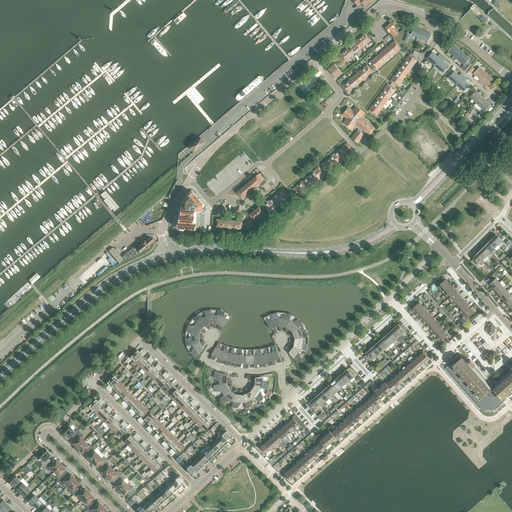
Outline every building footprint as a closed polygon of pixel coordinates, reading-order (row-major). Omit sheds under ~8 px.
[(416,41),(418,41),(423,31),(414,27),(411,35),(418,38),(416,41)] [(423,31),(418,41),(420,42),(421,39),(428,42),(431,34),(423,31)] [(365,34),(355,42),(361,48),(370,40),(365,34)] [(394,41),(387,48),(393,55),(401,48),(394,41)] [(355,42),(349,47),(355,54),(361,48),(355,42)] [(452,59),(453,60),(461,51),(454,45),(450,49),(448,52),(454,56),(452,59)] [(355,54),(349,47),(339,55),(345,62),(355,54)] [(387,48),(377,56),(384,63),(393,55),(387,48)] [(461,51),(453,60),(454,61),(456,59),(464,65),(469,59),(461,51)] [(434,66),(442,57),(439,54),(437,57),(432,52),(427,59),(434,66)] [(409,54),(402,65),(410,71),(417,60),(409,54)] [(359,71),(365,79),(373,72),(371,70),(374,67),(376,69),(384,63),(377,56),(370,62),(371,64),(370,66),(368,67),(367,65),(359,71)] [(445,60),(442,57),(434,66),(442,73),(448,66),(443,62),(445,60)] [(328,70),(335,79),(341,73),(334,65),(328,70)] [(402,65),(396,73),(404,79),(410,71),(402,65)] [(477,81),(478,82),(486,73),(479,67),(473,74),(479,79),(477,81)] [(359,71),(349,79),(356,87),(365,79),(359,71)] [(448,78),(456,85),(464,76),(461,73),(459,76),(454,71),(448,78)] [(388,84),(382,92),(390,98),(395,90),(393,88),(396,85),(398,87),(404,79),(396,73),(390,81),(392,83),(390,86),(388,84)] [(486,73),(478,82),(480,84),(482,81),(487,86),(493,80),(486,73)] [(464,76),(456,85),(464,92),(470,85),(465,81),(467,79),(464,76)] [(356,87),(349,79),(342,86),(348,93),(356,87)] [(470,97),(476,103),(485,95),(483,94),(481,96),(476,91),(470,97)] [(382,92),(374,102),(382,108),(390,98),(382,92)] [(485,95),(476,103),(484,112),(490,106),(484,99),(486,97),(485,95)] [(382,108),(374,102),(368,110),(376,116),(382,108)] [(352,130),(355,125),(369,136),(375,128),(361,118),(365,113),(359,109),(356,107),(352,111),(348,107),(342,115),(347,118),(343,123),(352,130)] [(351,138),(358,143),(364,135),(357,130),(351,138)] [(191,147),(194,151),(204,143),(201,139),(191,147)] [(346,143),(337,151),(343,159),(352,151),(346,143)] [(337,151),(329,158),(335,165),(343,159),(337,151)] [(335,165),(329,158),(321,165),(328,172),(335,165)] [(318,167),(311,174),(317,181),(325,174),(318,167)] [(311,174),(303,180),(309,187),(317,181),(311,174)] [(251,180),(257,186),(261,182),(256,176),(251,180)] [(246,184),(252,190),(257,186),(251,180),(246,184)] [(309,187),(303,180),(293,189),(299,196),(309,187)] [(242,188),(247,194),(252,190),(246,184),(242,188)] [(242,188),(237,193),(242,199),(247,194),(242,188)] [(283,188),(274,196),(273,197),(279,204),(280,203),(289,196),(283,188)] [(188,196),(188,195),(183,201),(183,207),(181,207),(181,215),(180,215),(179,222),(178,222),(177,228),(179,229),(179,230),(184,231),(184,229),(196,230),(197,211),(202,212),(203,207),(204,206),(193,193),(188,196)] [(273,197),(271,198),(262,206),(269,213),(278,205),(279,204),(273,197)] [(254,211),(259,217),(264,213),(259,207),(254,211)] [(254,211),(249,215),(254,221),(259,217),(254,211)] [(496,235),(492,239),(498,245),(502,241),(501,240),(503,238),(499,233),(497,236),(496,235)] [(150,237),(139,247),(137,249),(140,252),(154,241),(150,237)] [(492,239),(488,242),(494,249),(498,245),(492,239)] [(488,242),(484,246),(490,252),(494,249),(488,242)] [(138,245),(122,259),(123,260),(124,261),(137,255),(140,252),(137,249),(139,247),(138,245)] [(484,246),(480,250),(487,256),(490,252),(484,246)] [(123,260),(122,259),(112,248),(108,251),(119,264),(123,260)] [(480,250),(477,254),(483,260),(487,256),(480,250)] [(483,260),(477,254),(473,258),(473,259),(471,261),(476,265),(478,263),(479,264),(483,260)] [(491,287),(492,289),(499,283),(495,278),(489,284),(492,287),(491,287)] [(437,286),(441,291),(449,284),(445,280),(444,281),(442,279),(438,282),(440,284),(437,286)] [(495,290),(497,293),(503,287),(499,283),(492,289),(494,291),(495,290)] [(441,291),(445,295),(452,288),(449,284),(441,291)] [(498,296),(500,298),(507,291),(503,287),(497,293),(499,295),(498,296)] [(445,295),(448,299),(456,292),(452,288),(445,295)] [(502,298),(504,301),(511,296),(507,291),(500,298),(501,299),(502,298)] [(448,299),(452,303),(459,296),(456,292),(448,299)] [(452,303),(455,307),(463,300),(459,296),(452,303)] [(455,307),(459,311),(466,304),(463,300),(455,307)] [(411,309),(415,313),(423,307),(419,302),(411,309)] [(459,318),(462,315),(470,308),(466,304),(459,311),(456,313),(459,318)] [(415,313),(418,317),(426,311),(423,307),(415,313)] [(470,308),(462,315),(466,319),(474,312),(470,308)] [(204,311),(206,316),(208,324),(209,324),(216,323),(218,315),(217,316),(214,316),(214,315),(213,314),(212,313),(211,311),(211,310),(204,311)] [(218,310),(217,316),(218,315),(216,323),(222,327),(223,327),(228,321),(225,319),(225,318),(225,316),(224,313),(225,312),(218,310)] [(418,317),(422,321),(430,315),(426,311),(418,317)] [(278,326),(279,326),(278,318),(277,313),(270,314),(271,316),(270,318),(270,320),(270,321),(267,323),(271,329),(272,329),(278,326)] [(286,327),(289,320),(292,315),(285,313),(285,314),(283,316),(282,317),(282,318),(281,319),(278,318),(279,326),(286,327)] [(192,319),(196,323),(202,328),(208,324),(206,316),(203,318),(202,318),(202,317),(200,316),(198,316),(197,315),(192,319)] [(422,321),(426,326),(433,319),(430,315),(422,321)] [(292,332),(298,327),(302,325),(303,324),(298,319),(297,320),(295,320),(293,321),(293,322),(292,322),(289,320),(286,327),(292,332)] [(426,326),(429,330),(437,323),(433,319),(426,326)] [(486,332),(490,336),(494,332),(495,327),(491,322),(487,326),(486,332)] [(185,332),(191,333),(199,335),(199,334),(202,328),(196,323),(195,326),(194,326),(193,326),(191,326),(189,326),(188,326),(185,332)] [(429,330),(433,334),(440,327),(437,323),(429,330)] [(398,324),(394,328),(400,336),(405,332),(406,333),(408,331),(402,324),(399,326),(398,324)] [(295,339),(303,338),(308,338),(306,331),(305,331),(303,331),(303,328),(302,325),(298,327),(292,332),(295,339)] [(433,334),(436,338),(444,331),(440,327),(433,334)] [(390,332),(396,339),(398,341),(400,340),(403,344),(405,342),(402,338),(400,336),(394,328),(390,332)] [(444,331),(436,338),(440,342),(443,339),(448,335),(444,331)] [(390,332),(386,335),(392,343),(396,339),(390,332)] [(186,347),(192,345),(199,342),(199,335),(191,333),(191,337),(190,337),(188,338),(186,340),(185,340),(186,347)] [(386,335),(382,339),(388,346),(392,343),(386,335)] [(294,346),(301,350),(306,352),(308,345),(307,345),(305,343),(303,342),(302,342),(303,338),(295,339),(294,346)] [(382,339),(377,342),(384,350),(388,346),(382,339)] [(192,345),(194,348),(193,348),(193,349),(192,351),(191,353),(190,353),(194,359),(203,349),(203,348),(199,342),(192,345)] [(377,342),(373,346),(380,353),(384,350),(377,342)] [(216,357),(220,359),(223,352),(222,351),(220,350),(220,349),(220,347),(220,345),(221,344),(218,343),(210,359),(214,361),(216,357)] [(272,353),(270,354),(272,361),(276,360),(277,363),(282,362),(275,345),(272,346),(272,347),(272,350),(272,352),(272,353)] [(224,360),(228,361),(230,354),(227,353),(227,352),(227,350),(227,348),(228,347),(225,346),(222,351),(223,352),(220,359),(218,362),(223,364),(224,360)] [(301,350),(294,346),(293,347),(289,352),(297,363),(302,358),(301,358),(300,355),(300,354),(299,353),(299,352),(301,350)] [(373,346),(369,349),(376,357),(380,353),(373,346)] [(265,355),(262,355),(263,363),(267,362),(268,366),(273,365),(272,361),(270,354),(268,347),(268,348),(265,348),(265,349),(265,352),(265,354),(265,355)] [(233,362),(237,363),(238,356),(238,355),(235,355),(235,354),(235,352),(234,350),(235,348),(232,348),(230,354),(228,361),(227,365),(232,366),(233,362)] [(242,364),(246,364),(246,356),(243,356),(243,355),(242,353),(242,351),(242,350),(239,349),(238,355),(238,356),(237,363),(236,367),(241,368),(242,364)] [(257,356),(254,356),(254,364),(255,364),(258,363),(259,367),(264,367),(263,363),(262,355),(261,349),(258,349),(258,351),(257,353),(257,355),(257,356)] [(376,357),(369,349),(365,353),(366,354),(364,357),(367,361),(370,359),(372,361),(376,357)] [(130,357),(134,361),(141,354),(137,350),(130,357)] [(246,356),(246,364),(250,364),(250,368),(255,368),(255,364),(254,364),(254,356),(254,350),(251,350),(251,351),(250,353),(249,355),(249,356),(246,356)] [(422,351),(418,355),(424,363),(429,359),(424,354),(422,351)] [(134,361),(138,365),(145,358),(141,354),(134,361)] [(418,355),(414,359),(420,366),(424,363),(418,355)] [(494,388),(495,388),(488,388),(459,355),(452,361),(454,364),(447,370),(449,372),(453,376),(452,376),(453,377),(453,376),(456,380),(456,381),(460,384),(460,385),(463,388),(464,389),(467,392),(467,393),(470,396),(471,397),(474,400),(474,401),(478,404),(477,404),(478,405),(481,408),(481,409),(482,409),(483,409),(487,410),(488,410),(492,410),(493,410),(494,410),(494,409),(498,406),(503,402),(494,392),(494,388)] [(138,365),(142,369),(149,362),(145,358),(138,365)] [(414,359),(409,362),(416,370),(420,366),(414,359)] [(142,369),(145,373),(152,366),(149,362),(142,369)] [(409,362),(405,366),(412,373),(416,370),(409,362)] [(145,373),(149,377),(156,370),(152,366),(145,373)] [(405,366),(401,369),(408,377),(412,373),(405,366)] [(347,369),(343,373),(349,380),(354,377),(347,369)] [(401,369),(397,373),(404,381),(408,377),(401,369)] [(149,377),(153,380),(160,373),(156,370),(149,377)] [(219,381),(219,385),(227,383),(227,376),(215,371),(214,373),(213,373),(213,376),(214,376),(213,378),(214,378),(216,379),(218,381),(219,381)] [(153,380),(157,384),(164,377),(160,373),(153,380)] [(343,373),(339,376),(345,384),(349,380),(343,373)] [(397,373),(393,376),(400,384),(404,381),(397,373)] [(511,373),(495,388),(494,388),(494,392),(503,402),(511,393),(511,373)] [(106,383),(111,387),(118,380),(114,376),(106,383)] [(339,376),(335,380),(341,388),(345,384),(339,376)] [(393,376),(389,380),(396,388),(400,384),(393,376)] [(157,384),(161,388),(168,381),(164,377),(157,384)] [(255,385),(254,386),(262,388),(267,390),(268,388),(268,385),(269,384),(267,383),(266,382),(264,381),(263,381),(263,380),(263,377),(255,378),(255,385)] [(111,387),(114,391),(121,384),(118,380),(111,387)] [(335,380),(331,383),(337,391),(341,388),(335,380)] [(389,380),(385,384),(392,391),(396,388),(389,380)] [(166,394),(166,395),(174,387),(168,381),(161,388),(165,392),(166,394)] [(384,382),(380,386),(383,390),(381,392),(385,396),(388,392),(390,394),(392,392),(392,391),(385,384),(384,382)] [(222,392),(224,395),(230,390),(227,383),(219,385),(213,386),(214,388),(213,388),(215,390),(215,392),(216,392),(219,392),(221,392),(222,392)] [(331,383),(327,387),(333,395),(337,391),(331,383)] [(114,391),(118,395),(125,388),(121,384),(114,391)] [(250,392),(255,398),(259,402),(260,401),(261,401),(262,399),(263,397),(262,396),(262,394),(261,392),(260,392),(260,391),(262,388),(254,386),(250,392)] [(374,392),(375,393),(380,399),(385,396),(381,392),(383,390),(380,386),(374,392)] [(169,396),(173,400),(180,393),(174,387),(166,395),(169,396)] [(327,387),(322,391),(329,398),(333,395),(327,387)] [(118,395),(122,398),(129,391),(125,388),(118,395)] [(230,400),(233,402),(236,394),(230,390),(224,395),(219,399),(221,400),(220,401),(223,402),(224,403),(225,402),(227,402),(229,401),(230,400)] [(122,398),(126,402),(133,395),(129,391),(122,398)] [(322,391),(318,394),(325,402),(329,398),(322,391)] [(244,395),(243,395),(245,403),(246,408),(248,408),(250,407),(252,406),(252,405),(252,403),(252,401),(252,400),(252,399),(255,398),(250,392),(244,395)] [(173,400),(177,404),(184,397),(180,393),(173,400)] [(375,393),(371,396),(377,404),(381,400),(380,399),(375,393)] [(233,402),(231,407),(233,407),(233,408),(236,408),(238,408),(238,407),(240,406),(241,404),(241,403),(245,403),(243,395),(236,394),(233,402)] [(318,394),(314,398),(321,405),(325,402),(318,394)] [(126,402),(130,406),(137,399),(133,395),(126,402)] [(371,396),(367,400),(373,408),(377,404),(371,396)] [(177,404),(181,408),(188,401),(184,397),(177,404)] [(321,405),(314,398),(310,401),(317,409),(321,405)] [(88,406),(92,410),(99,403),(95,399),(88,406)] [(130,406),(133,410),(140,403),(137,399),(130,406)] [(367,400),(363,403),(369,411),(373,408),(367,400)] [(181,408),(184,412),(191,405),(188,401),(181,408)] [(92,410),(96,414),(103,407),(99,403),(92,410)] [(133,410),(137,414),(144,407),(140,403),(133,410)] [(363,403),(358,407),(365,415),(369,411),(363,403)] [(184,412),(188,416),(195,409),(191,405),(184,412)] [(96,414),(100,418),(107,411),(103,407),(96,414)] [(144,407),(137,414),(141,418),(148,411),(144,407)] [(358,407),(354,411),(361,418),(365,415),(358,407)] [(188,416),(192,419),(199,412),(195,409),(188,416)] [(100,418),(104,422),(111,415),(107,411),(100,418)] [(354,411),(350,414),(357,422),(361,418),(354,411)] [(192,419),(196,423),(203,416),(199,412),(192,419)] [(143,420),(147,424),(154,417),(150,413),(143,420)] [(350,414),(346,418),(353,425),(357,422),(350,414)] [(104,422),(107,426),(114,419),(111,415),(104,422)] [(196,423),(200,427),(207,420),(203,416),(196,423)] [(147,424),(151,427),(158,420),(154,417),(147,424)] [(292,417),(288,421),(294,429),(302,422),(298,418),(295,421),(292,417)] [(346,418),(342,421),(349,429),(353,425),(346,418)] [(107,426),(111,429),(118,422),(114,419),(107,426)] [(151,427),(155,431),(162,424),(158,420),(151,427)] [(207,420),(200,427),(204,431),(211,424),(207,420)] [(288,421),(284,425),(290,432),(294,429),(288,421)] [(342,421),(338,425),(345,432),(349,429),(342,421)] [(111,429),(115,433),(122,426),(118,422),(111,429)] [(155,431),(158,435),(166,428),(162,424),(155,431)] [(284,425),(280,428),(286,436),(290,432),(284,425)] [(338,425),(334,428),(341,436),(345,432),(338,425)] [(122,435),(124,437),(128,432),(122,426),(115,433),(119,437),(122,435)] [(72,435),(74,437),(79,432),(75,428),(73,430),(70,427),(63,434),(68,439),(72,435)] [(158,435),(162,439),(169,432),(166,428),(158,435)] [(280,428),(276,432),(282,439),(286,436),(280,428)] [(334,428),(330,432),(336,438),(337,440),(341,436),(334,428)] [(303,438),(310,431),(308,429),(306,431),(303,433),(301,436),(303,438)] [(225,431),(221,435),(228,442),(232,438),(225,431)] [(329,431),(325,435),(328,438),(326,440),(330,444),(336,438),(330,432),(329,431)] [(72,444),(77,448),(84,441),(81,438),(83,436),(79,432),(74,437),(76,440),(72,444)] [(123,442),(127,446),(134,439),(128,432),(124,437),(126,439),(123,442)] [(162,439),(166,443),(173,436),(169,432),(162,439)] [(276,432),(271,435),(278,443),(282,439),(276,432)] [(221,435),(217,439),(224,446),(228,442),(221,435)] [(271,435),(267,439),(274,447),(278,443),(271,435)] [(319,440),(320,441),(325,448),(330,444),(326,440),(328,438),(325,435),(319,440)] [(166,443),(170,446),(177,439),(173,436),(166,443)] [(127,446),(131,449),(138,442),(134,439),(127,446)] [(170,446),(174,450),(181,443),(177,439),(170,446)] [(217,439),(213,443),(220,449),(224,446),(217,439)] [(267,439),(263,443),(270,450),(274,447),(267,439)] [(86,449),(88,451),(92,447),(88,443),(87,444),(84,441),(77,448),(82,453),(86,449)] [(320,441),(316,445),(322,452),(326,449),(325,448),(320,441)] [(131,449),(135,453),(142,446),(138,442),(131,449)] [(181,443),(174,450),(178,454),(185,447),(181,443)] [(213,443),(210,446),(216,453),(220,449),(213,443)] [(270,450),(263,443),(259,446),(266,454),(270,450)] [(316,445),(312,448),(318,456),(322,452),(316,445)] [(86,458),(91,463),(98,455),(95,452),(97,450),(96,449),(93,446),(92,447),(88,451),(90,454),(86,458)] [(135,453),(139,457),(146,450),(142,446),(135,453)] [(210,446),(206,450),(212,457),(216,453),(210,446)] [(312,448),(308,452),(314,459),(318,456),(312,448)] [(139,457),(143,461),(150,454),(146,450),(139,457)] [(206,450),(202,454),(208,461),(212,457),(206,450)] [(43,468),(44,467),(50,462),(47,459),(51,455),(46,451),(39,458),(42,461),(40,463),(42,465),(41,466),(43,468)] [(308,452),(303,455),(310,463),(314,459),(308,452)] [(143,461),(146,465),(153,458),(150,454),(143,461)] [(202,454),(198,458),(204,465),(208,461),(202,454)] [(102,466),(107,461),(107,460),(103,456),(101,458),(98,455),(91,463),(96,467),(100,463),(102,466)] [(303,455),(299,459),(306,467),(310,463),(303,455)] [(146,465),(150,469),(157,462),(153,458),(146,465)] [(198,458),(194,461),(200,468),(204,465),(198,458)] [(299,459),(295,462),(302,470),(306,467),(299,459)] [(50,469),(53,472),(61,465),(56,460),(52,464),(50,462),(44,467),(48,471),(50,469)] [(100,472),(105,477),(113,469),(110,466),(111,465),(107,461),(102,466),(104,468),(100,472)] [(194,461),(190,465),(196,472),(200,468),(194,461)] [(157,462),(150,469),(154,473),(161,466),(157,462)] [(295,462),(291,466),(298,474),(302,470),(295,462)] [(54,477),(58,481),(64,476),(61,474),(65,469),(61,465),(53,472),(56,475),(54,477)] [(196,472),(190,465),(186,469),(192,476),(196,472)] [(291,466),(287,470),(294,477),(298,474),(291,466)] [(114,477),(116,480),(122,474),(120,471),(119,472),(118,470),(116,473),(113,469),(105,477),(110,482),(114,477)] [(294,477),(287,470),(283,473),(286,477),(290,481),(294,477)] [(137,473),(134,476),(140,482),(143,479),(137,473)] [(65,483),(68,486),(75,479),(70,474),(66,478),(64,476),(58,481),(62,485),(65,483)] [(115,486),(119,491),(127,484),(124,481),(126,478),(122,474),(116,480),(119,482),(115,486)] [(14,487),(14,486),(20,481),(18,479),(15,476),(9,483),(14,487)] [(179,476),(174,479),(181,486),(185,483),(179,476)] [(72,495),(73,494),(78,490),(75,488),(80,484),(75,479),(68,486),(71,489),(69,491),(72,495)] [(174,479),(170,483),(177,490),(181,486),(174,479)] [(16,489),(20,493),(26,487),(20,481),(14,486),(17,489),(16,489)] [(170,483),(166,486),(173,493),(177,490),(170,483)] [(127,484),(119,491),(124,496),(128,492),(131,495),(135,490),(132,487),(131,488),(127,484)] [(166,486),(162,490),(169,497),(173,493),(166,486)] [(24,496),(26,498),(32,493),(26,487),(20,493),(24,497),(24,496)] [(79,497),(82,500),(89,493),(84,488),(80,492),(78,490),(73,494),(77,498),(79,497)] [(162,490),(158,494),(164,501),(169,497),(162,490)] [(28,501),(32,505),(38,499),(32,493),(26,498),(29,500),(28,501)] [(83,505),(88,509),(92,504),(90,502),(94,498),(89,493),(82,500),(85,503),(83,505)] [(158,494),(154,497),(160,504),(164,501),(158,494)] [(154,497),(150,501),(156,508),(160,504),(154,497)] [(36,508),(38,510),(43,506),(41,504),(42,503),(38,499),(32,505),(36,509),(36,508)] [(150,501),(146,504),(152,511),(156,508),(150,501)] [(92,511),(93,511),(98,511),(103,507),(98,502),(94,506),(92,504),(88,509),(87,509),(88,511),(89,511),(92,511)] [(48,511),(50,511),(46,507),(48,505),(46,503),(43,506),(38,510),(40,511),(48,511)]
